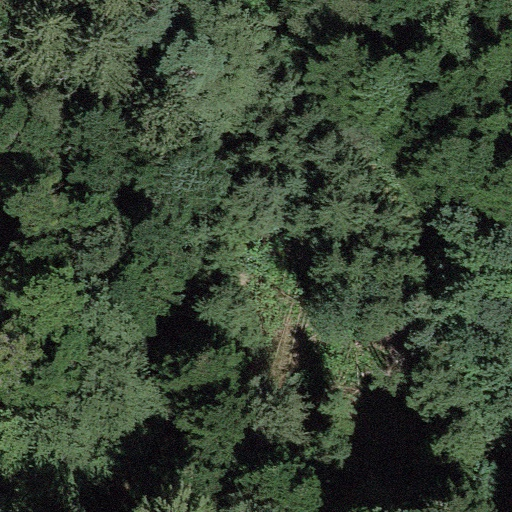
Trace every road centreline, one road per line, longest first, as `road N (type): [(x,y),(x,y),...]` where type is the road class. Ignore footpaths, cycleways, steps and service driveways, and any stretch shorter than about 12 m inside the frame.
road 1 (track): [(506,511),(493,413),(342,101),(266,0)]
road 2 (track): [(511,438),(415,511)]
